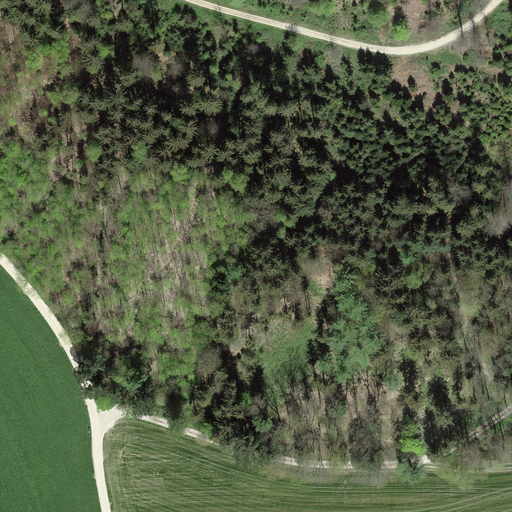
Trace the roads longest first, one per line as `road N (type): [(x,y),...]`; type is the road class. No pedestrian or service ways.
road 1 (track): [(94,412),(137,412),(267,453),(409,463),(437,455),(511,406)]
road 2 (track): [(496,0),(455,33),(402,51),(359,47),(192,0)]
road 3 (track): [(0,259),(68,350),(94,412)]
